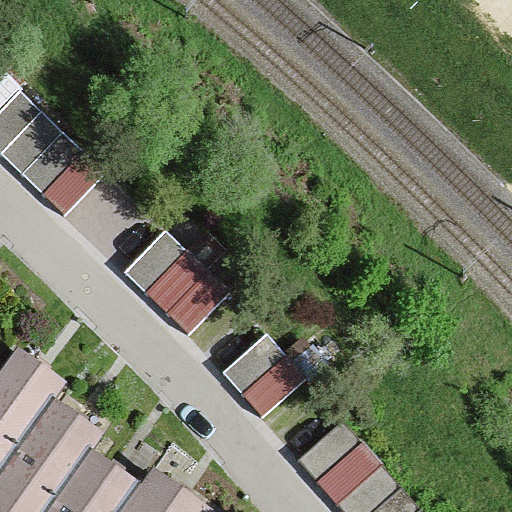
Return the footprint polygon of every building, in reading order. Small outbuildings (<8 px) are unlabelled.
[(1,83),(0,84),(0,159),(65,219),(104,178),(1,83)] [(167,239),(127,281),(188,338),(227,296),(167,239)] [(266,342),(224,378),(263,422),(305,386),(266,342)] [(0,485),(57,405),(67,391),(19,357),(6,376),(0,383),(0,485)] [(0,511),(55,511),(92,461),(106,440),(57,405),(0,485),(0,511)] [(414,511),(342,428),(300,465),(340,511),(414,511)] [(124,511),(138,493),(92,461),(55,511),(124,511)] [(201,511),(150,476),(138,493),(124,511),(201,511)]
